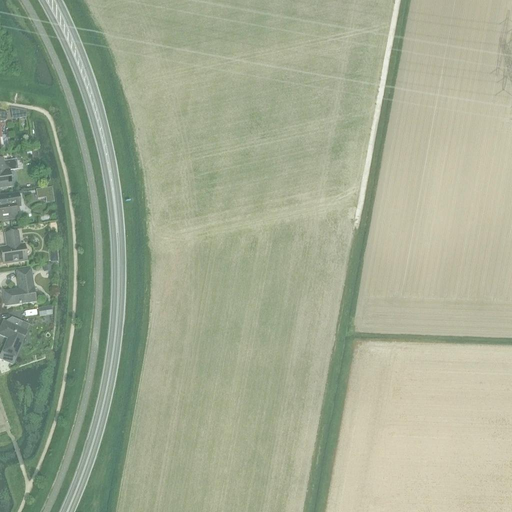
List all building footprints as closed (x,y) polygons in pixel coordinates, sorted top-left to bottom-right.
[(18,110),(11,109),(13,120),(20,119),(18,110)] [(0,188),(11,187),(9,171),(5,171),(3,159),(0,159),(0,188)] [(52,188),(36,190),(38,199),(46,198),(53,197),(52,188)] [(0,220),(17,218),(16,214),(17,213),(19,211),(19,207),(20,207),(18,194),(0,196),(0,220)] [(1,249),(3,265),(27,261),(24,245),(20,246),(18,233),(5,235),(7,248),(1,249)] [(19,290),(3,293),(6,307),(35,302),(31,270),(17,272),(19,290)] [(51,307),(39,309),(40,317),(52,315),(51,307)] [(0,335),(8,339),(2,352),(0,357),(0,359),(12,365),(26,332),(20,329),(23,323),(12,318),(9,324),(4,322),(0,330),(0,335)]
